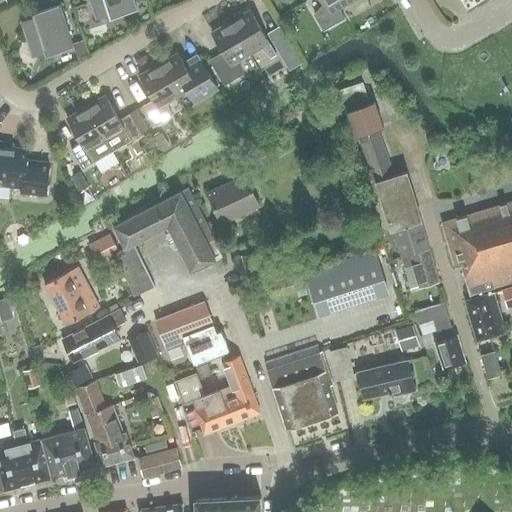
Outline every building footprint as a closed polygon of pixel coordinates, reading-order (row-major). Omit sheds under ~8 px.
[(90,0),(96,19),(109,15),(110,17),(124,12),(123,10),(136,6),(133,0),(90,0)] [(322,0),(324,4),(314,14),(323,30),(344,18),(338,7),(350,0),(322,0)] [(72,44),(60,5),(63,4),(62,3),(23,26),(33,56),(46,52),(46,55),(61,50),(60,48),(72,44)] [(270,58),(276,55),(250,10),(231,21),(250,54),(259,48),(270,58)] [(289,13),(280,18),(285,27),(291,24),(293,19),(289,13)] [(212,65),(217,73),(224,85),(243,74),(239,60),(250,54),(231,21),(211,33),(226,57),(212,65)] [(214,91),(207,79),(202,71),(192,77),(177,53),(158,64),(177,97),(187,91),(198,101),(214,91)] [(143,105),(148,114),(155,126),(171,117),(166,103),(177,97),(158,64),(139,75),(153,99),(143,105)] [(350,110),(351,110),(367,104),(360,83),(343,89),(350,110)] [(130,113),(119,119),(105,95),(86,107),(112,151),(142,134),(130,113)] [(359,135),(377,129),(381,127),(373,102),(367,104),(351,110),(350,110),(346,111),(355,136),(357,136),(359,135)] [(83,169),(112,151),(86,107),(67,118),(81,142),(71,148),(83,169)] [(313,134),(337,120),(330,107),(305,121),(313,134)] [(377,129),(359,135),(357,136),(373,182),(376,181),(393,176),(377,129)] [(161,133),(153,137),(160,150),(168,146),(161,133)] [(268,156),(279,149),(274,140),(262,148),(262,146),(246,156),(252,169),(269,159),(268,156)] [(48,162),(26,160),(27,149),(5,147),(1,145),(0,147),(0,185),(22,187),(21,192),(45,195),(48,162)] [(79,170),(70,176),(79,192),(89,186),(79,170)] [(406,172),(393,176),(376,181),(391,230),(394,229),(420,221),(421,221),(406,172)] [(221,223),(258,206),(245,176),(207,193),(221,223)] [(75,190),(71,181),(66,183),(69,192),(75,190)] [(114,226),(125,248),(125,249),(132,245),(168,227),(191,271),(215,260),(207,243),(215,239),(188,187),(114,226)] [(511,201),(442,222),(455,266),(460,265),(469,294),(511,281),(511,201)] [(414,266),(420,286),(439,280),(420,221),(394,229),(406,268),(414,266)] [(99,256),(117,247),(111,236),(93,245),(99,256)] [(125,248),(114,253),(118,262),(136,253),(132,245),(125,249),(125,248)] [(374,250),(305,272),(319,315),(388,292),(374,250)] [(136,253),(118,262),(122,271),(141,262),(136,253)] [(141,262),(122,271),(126,279),(145,270),(141,262)] [(250,285),(271,279),(266,263),(245,269),(250,285)] [(44,284),(56,305),(89,287),(78,267),(69,272),(69,271),(44,284)] [(145,270),(126,279),(131,288),(149,279),(145,270)] [(300,272),(290,275),(295,291),(305,288),(300,272)] [(264,283),(270,300),(294,291),(290,275),(264,283)] [(149,279),(131,288),(135,297),(153,288),(149,279)] [(505,306),(511,304),(511,286),(501,290),(505,306)] [(89,287),(56,305),(66,324),(99,306),(89,287)] [(465,300),(476,340),(505,332),(493,292),(465,300)] [(14,318),(7,297),(0,299),(0,319),(1,322),(14,318)] [(185,343),(194,365),(230,352),(220,328),(203,335),(201,330),(214,325),(204,300),(155,320),(166,350),(185,343)] [(61,338),(72,362),(108,344),(102,333),(126,321),(119,309),(96,320),(61,338)] [(413,324),(398,329),(405,350),(419,345),(413,324)] [(432,333),(433,334),(421,337),(430,366),(441,362),(443,368),(465,361),(457,336),(455,336),(452,327),(432,333)] [(129,338),(141,363),(157,356),(146,330),(129,338)] [(267,369),(286,429),(338,412),(329,386),(331,385),(321,352),(319,344),(265,362),(268,369),(267,369)] [(329,352),(336,381),(352,377),(346,347),(329,352)] [(487,378),(501,374),(494,350),(480,354),(487,378)] [(239,355),(238,356),(223,361),(231,385),(205,395),(209,405),(228,397),(237,421),(260,412),(239,355)] [(400,393),(414,390),(407,359),(357,371),(363,398),(399,389),(400,393)] [(93,377),(85,363),(68,372),(75,386),(93,377)] [(207,363),(196,367),(201,380),(212,375),(207,363)] [(142,364),(115,374),(120,388),(147,378),(142,364)] [(40,386),(34,367),(22,371),(28,389),(40,386)] [(204,433),(237,421),(228,397),(209,405),(205,395),(204,395),(196,373),(174,381),(183,404),(192,401),(204,433)] [(85,414),(105,407),(95,380),(75,387),(85,414)] [(157,396),(146,399),(152,418),(163,414),(164,414),(158,395),(157,396)] [(94,442),(101,464),(102,465),(133,457),(125,432),(121,433),(111,405),(105,407),(85,414),(91,427),(94,442)] [(76,409),(70,411),(75,429),(42,437),(53,477),(95,466),(84,427),(83,427),(76,409)] [(42,437),(28,442),(23,428),(13,431),(13,433),(28,484),(53,477),(42,437)] [(28,484),(13,433),(0,437),(0,470),(0,471),(4,490),(28,484)] [(143,446),(146,456),(167,450),(164,440),(143,446)] [(176,447),(167,450),(146,456),(138,458),(143,476),(180,466),(176,447)] [(260,511),(260,496),(222,498),(195,499),(195,511),(260,511)]
